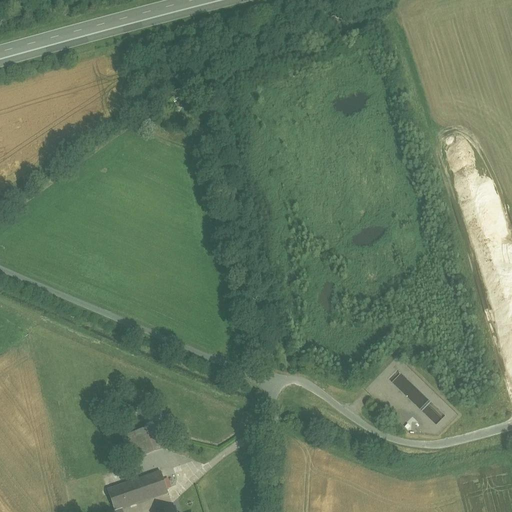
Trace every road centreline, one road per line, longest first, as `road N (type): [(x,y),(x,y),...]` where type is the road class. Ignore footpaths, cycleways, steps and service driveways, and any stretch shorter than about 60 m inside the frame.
road 1 (unclassified): [(0,272),(275,387)]
road 2 (unclassified): [(275,387),(425,450),(511,427)]
road 3 (trunk): [(216,0),(0,57)]
road 4 (unclassified): [(273,511),(275,387)]
